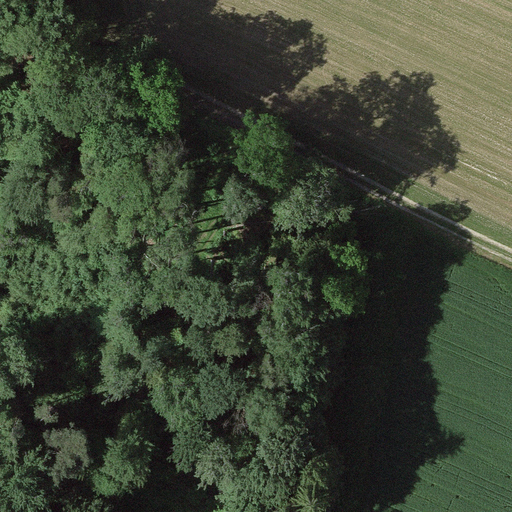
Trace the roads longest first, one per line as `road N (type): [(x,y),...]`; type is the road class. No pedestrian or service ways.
road 1 (track): [(511,260),(64,49),(22,0)]
road 2 (track): [(317,173),(219,244),(149,403)]
